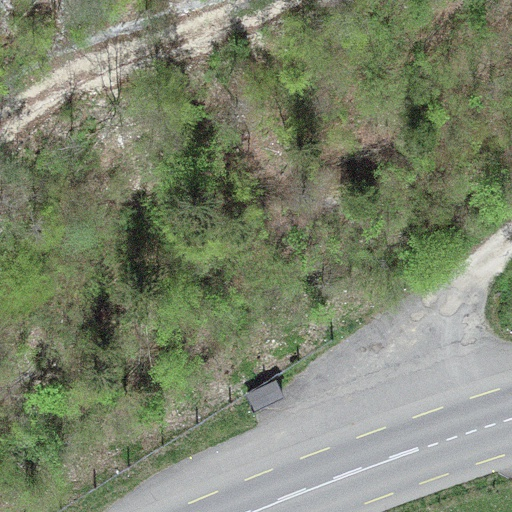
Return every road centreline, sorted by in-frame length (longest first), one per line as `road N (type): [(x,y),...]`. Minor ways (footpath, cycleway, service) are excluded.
road 1 (track): [(0,117),(50,82),(125,47),(265,0)]
road 2 (primary): [(511,420),(247,511)]
road 3 (track): [(408,356),(511,237)]
